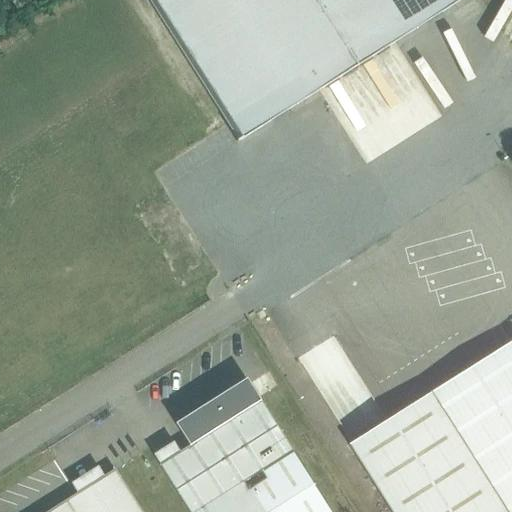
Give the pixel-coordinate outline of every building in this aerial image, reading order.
[(146,0),(197,81),(237,143),(335,81),(462,0),(146,0)] [(222,133),(206,142),(215,157),(231,148),(222,133)] [(186,152),(195,169),(212,160),(202,143),(186,152)] [(511,511),(511,342),(349,446),(391,511),(511,511)] [(189,447),(159,466),(170,483),(188,511),(330,511),(292,453),(293,452),(274,422),(260,401),(255,405),(245,388),(183,427),(194,444),(189,447)] [(141,511),(115,470),(49,511),(141,511)]
